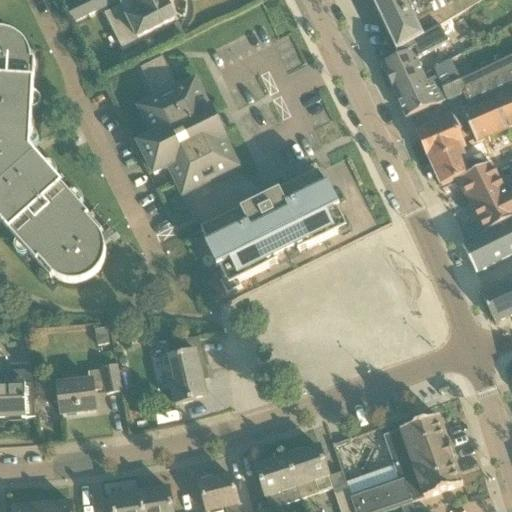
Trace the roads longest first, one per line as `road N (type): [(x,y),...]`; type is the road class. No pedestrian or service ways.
road 1 (residential): [(474,353),(257,429),(105,464),(0,474)]
road 2 (residential): [(474,353),(310,0)]
road 3 (residential): [(511,477),(474,353)]
